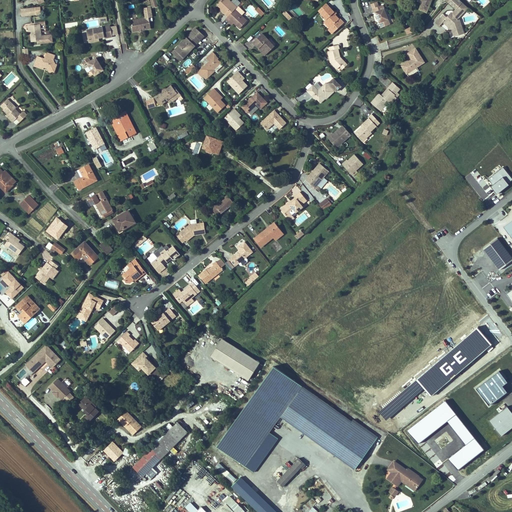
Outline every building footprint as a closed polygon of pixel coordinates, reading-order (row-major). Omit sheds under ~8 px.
[(228,17),(237,7),(231,2),(229,0),(222,0),(218,5),(221,8),(223,10),(222,11),(228,17)] [(427,13),(432,0),(415,0),(422,3),(419,9),(427,13)] [(458,19),(467,8),(458,0),(450,0),(449,2),(456,9),(452,13),(451,13),(447,18),(443,15),(436,23),(440,26),(443,22),(445,20),(450,24),(451,27),(452,29),(455,36),(464,33),(460,22),(458,19)] [(321,13),(329,6),(326,3),(318,11),(321,13)] [(388,19),(383,5),(379,6),(373,9),(374,13),(375,12),(377,16),(378,18),(379,22),(388,19)] [(247,21),(242,15),(245,12),(238,6),(237,7),(228,17),(226,19),(228,22),(230,19),(234,23),(240,29),(247,21)] [(344,23),(340,18),(339,19),(335,15),(333,13),(334,12),(329,6),(321,13),(326,19),(325,20),(331,26),(332,26),(336,30),(344,23)] [(151,28),(149,17),(153,17),(151,7),(146,8),(147,18),(131,21),(133,32),(140,31),(143,30),(151,28)] [(31,15),(31,8),(21,9),(21,16),(31,15)] [(292,18),(285,11),(283,13),(289,21),(292,18)] [(331,26),(325,20),(324,22),(330,28),(328,29),(332,34),(336,30),(332,26),(331,26)] [(450,24),(445,20),(443,22),(448,27),(449,30),(452,29),(451,27),(450,24)] [(28,25),(29,31),(30,31),(31,37),(31,42),(37,41),(37,44),(53,42),(52,35),(42,36),(40,24),(28,25)] [(112,37),(110,25),(93,29),(94,31),(87,32),(89,42),(96,41),(96,38),(99,38),(105,37),(105,38),(112,37)] [(204,36),(196,28),(192,32),(200,40),(204,36)] [(200,40),(192,32),(187,37),(195,45),(200,40)] [(275,46),(262,33),(253,42),(259,48),(260,47),(266,54),(275,46)] [(184,58),(195,45),(187,37),(175,50),(184,58)] [(340,57),(338,49),(339,49),(338,45),(329,47),(330,51),(328,51),(330,62),(337,69),(340,66),(343,63),(339,59),(339,58),(340,57)] [(407,73),(424,62),(416,48),(408,53),(412,59),(412,60),(410,61),(402,66),(407,73)] [(184,58),(175,50),(172,52),(181,60),(184,58)] [(54,72),(57,64),(52,62),(53,60),(54,60),(55,56),(47,53),(46,53),(45,52),(44,56),(45,56),(44,59),(38,56),(34,66),(44,69),(45,66),(46,67),(48,69),(53,71),(54,72)] [(223,66),(220,63),(221,63),(215,57),(216,55),(213,52),(207,58),(210,61),(198,72),(202,77),(204,76),(205,74),(208,77),(215,71),(216,72),(223,66)] [(343,69),(347,65),(340,57),(339,58),(339,59),(343,63),(340,66),(343,69)] [(99,62),(96,58),(91,61),(89,58),(82,61),(84,65),(88,63),(95,75),(104,70),(101,65),(99,62)] [(188,75),(194,68),(191,65),(185,71),(188,75)] [(218,74),(225,68),(223,66),(216,72),(218,74)] [(242,80),(239,76),(241,74),(238,71),(227,81),(239,94),(248,86),(242,80)] [(307,90),(312,96),(314,95),(317,99),(320,102),(327,95),(328,97),(335,90),(340,85),(334,78),(327,84),(326,83),(322,87),(317,82),(313,85),(307,90)] [(386,110),(396,98),(394,96),(397,92),(400,89),(393,83),(388,89),(389,90),(385,94),(386,95),(384,97),(382,96),(379,93),(371,103),(379,109),(383,109),(384,108),(386,110)] [(183,99),(179,93),(177,93),(174,89),(171,85),(164,91),(165,92),(162,94),(160,94),(155,97),(161,105),(168,100),(169,102),(171,100),(173,102),(178,98),(180,100),(181,100),(183,99)] [(221,100),(217,96),(219,94),(214,88),(204,98),(218,113),(226,105),(221,100)] [(267,103),(257,92),(242,107),(248,113),(256,105),(255,104),(256,103),(257,104),(261,109),(267,103)] [(21,114),(16,109),(17,108),(8,99),(1,106),(4,109),(3,110),(7,114),(9,115),(7,116),(13,122),(17,118),(20,122),(27,115),(24,111),(21,114)] [(153,99),(146,101),(148,108),(156,106),(153,99)] [(238,117),(235,113),(237,111),(234,109),(225,118),(236,130),(244,123),(238,117)] [(286,123),(274,110),(261,123),(267,130),(273,124),(272,123),(273,122),(274,123),(280,129),(286,123)] [(136,132),(125,112),(113,118),(115,124),(114,125),(121,140),(127,137),(125,133),(125,131),(127,130),(128,131),(130,135),(136,132)] [(371,132),(380,123),(374,117),(371,120),(369,118),(363,124),(365,126),(363,128),(362,126),(355,133),(364,143),(368,139),(366,138),(372,133),(371,132)] [(341,143),(351,135),(343,125),(333,134),(331,136),(331,135),(328,137),(336,147),(340,143),(341,143)] [(105,144),(96,127),(86,132),(95,149),(105,144)] [(219,146),(221,141),(209,137),(209,139),(206,138),(203,148),(205,149),(207,151),(211,153),(214,152),(219,153),(221,146),(219,146)] [(193,150),(192,153),(198,155),(202,143),(191,140),(188,148),(193,150)] [(366,152),(363,155),(367,161),(371,158),(366,152)] [(121,161),(125,167),(137,160),(133,154),(121,161)] [(363,164),(355,155),(348,161),(346,162),(345,161),(342,164),(351,173),(355,169),(356,170),(363,164)] [(457,161),(454,163),(462,173),(465,170),(457,161)] [(320,163),(306,180),(315,188),(315,187),(318,185),(322,188),(328,181),(324,177),(329,171),(320,163)] [(79,190),(98,180),(89,164),(82,168),(86,175),(82,177),(74,181),(79,190)] [(511,178),(504,167),(489,178),(494,184),(492,185),(497,192),(509,184),(507,181),(511,178)] [(13,185),(7,179),(10,176),(5,171),(4,172),(0,168),(0,186),(1,187),(1,186),(6,192),(13,185)] [(16,182),(10,176),(7,179),(13,185),(16,182)] [(113,209),(103,191),(88,199),(91,204),(95,202),(96,203),(102,215),(103,215),(104,217),(113,212),(112,210),(113,209)] [(303,207),(301,205),(307,200),(300,192),(294,196),(295,198),(296,199),(290,204),(289,203),(281,209),(288,218),(292,215),(296,212),(303,207)] [(169,201),(176,196),(174,193),(167,199),(169,201)] [(29,213),(38,204),(33,199),(34,197),(31,194),(20,204),(29,213)] [(221,213),(234,203),(228,195),(211,208),(216,214),(220,212),(221,213)] [(332,204),(330,202),(332,201),(329,197),(327,198),(319,204),(324,210),(332,204)] [(136,222),(129,210),(113,219),(119,229),(128,224),(129,226),(136,222)] [(297,226),(311,216),(306,210),(293,220),(297,226)] [(274,222),(254,238),(261,247),(274,237),(281,231),(274,222)] [(194,233),(203,232),(202,223),(189,225),(180,233),(179,232),(176,234),(178,236),(177,236),(182,243),(185,240),(186,241),(194,235),(193,234),(194,233)] [(205,233),(204,223),(202,223),(203,232),(194,233),(193,234),(194,235),(205,233)] [(439,230),(436,232),(443,240),(445,238),(439,230)] [(276,240),(283,234),(281,231),(274,237),(276,240)] [(304,234),(301,231),(295,236),(297,239),(304,234)] [(18,256),(25,247),(18,242),(14,239),(15,237),(10,232),(5,238),(8,240),(4,245),(18,256)] [(511,260),(511,256),(498,238),(484,249),(500,270),(511,260)] [(112,250),(105,241),(100,245),(107,254),(112,250)] [(99,257),(85,242),(72,254),(76,258),(81,253),(83,255),(82,255),(91,264),(99,257)] [(246,257),(253,252),(244,242),(238,247),(240,251),(230,259),(235,266),(239,263),(241,265),(242,265),(247,262),(247,260),(246,257)] [(64,249),(55,243),(52,247),(55,249),(61,254),(64,249)] [(173,259),(180,254),(174,246),(170,249),(167,245),(164,247),(162,245),(153,253),(158,258),(155,260),(151,263),(159,273),(166,267),(163,265),(168,261),(167,260),(171,257),(172,258),(173,259)] [(141,274),(139,271),(143,268),(135,259),(131,262),(134,266),(130,269),(122,275),(125,278),(124,279),(126,282),(128,280),(130,283),(134,279),(141,274)] [(56,269),(58,265),(51,260),(49,263),(47,262),(43,268),(41,271),(36,277),(44,284),(50,277),(56,269)] [(206,283),(223,270),(216,261),(213,264),(214,265),(207,270),(206,269),(199,275),(206,283)] [(146,272),(143,268),(139,271),(141,274),(134,279),(135,281),(146,272)] [(53,279),(59,271),(56,269),(50,277),(53,279)] [(24,287),(8,271),(5,274),(2,272),(0,273),(0,297),(2,299),(6,294),(12,300),(24,287)] [(148,275),(154,283),(158,280),(151,272),(148,275)] [(256,273),(250,278),(250,279),(253,282),(259,276),(256,273)] [(183,301),(185,303),(191,298),(200,291),(193,282),(189,284),(190,285),(182,292),(179,289),(173,294),(180,303),(183,301)] [(90,309),(92,305),(94,306),(99,309),(104,301),(89,293),(80,312),(83,314),(81,318),(86,321),(92,310),(90,309)] [(40,309),(27,295),(16,306),(19,310),(21,309),(23,311),(18,316),(25,323),(40,309)] [(191,298),(185,303),(187,306),(194,301),(191,298)] [(57,308),(52,302),(48,306),(53,311),(57,308)] [(115,307),(110,311),(113,315),(118,310),(115,307)] [(176,316),(170,308),(164,313),(170,321),(176,316)] [(170,321),(164,313),(152,322),(159,330),(170,321)] [(33,317),(24,325),(28,330),(37,322),(33,317)] [(111,329),(106,325),(108,323),(103,318),(95,327),(107,339),(115,331),(112,328),(111,329)] [(134,341),(129,336),(130,335),(127,332),(118,340),(130,352),(138,345),(134,341)] [(222,339),(211,357),(249,380),(260,362),(222,339)] [(61,360),(46,345),(26,365),(33,373),(39,367),(37,365),(44,359),(46,361),(52,368),(61,360)] [(156,367),(151,363),(150,364),(149,362),(150,361),(146,357),(147,356),(143,352),(132,364),(136,367),(138,365),(142,368),(148,374),(156,367)] [(39,367),(46,361),(44,359),(37,365),(39,367)] [(160,383),(175,367),(171,363),(156,379),(160,383)] [(274,364),(217,446),(246,466),(281,417),(331,452),(348,428),(373,445),(380,435),(355,417),(353,420),(274,364)] [(508,383),(499,372),(476,389),(489,408),(508,394),(503,387),(508,383)] [(26,386),(30,382),(26,378),(22,383),(26,386)] [(70,391),(58,379),(49,387),(54,391),(55,390),(60,395),(59,396),(62,400),(63,398),(68,403),(74,398),(69,393),(70,391)] [(96,406),(86,396),(84,398),(95,408),(96,406)] [(90,421),(99,411),(95,408),(84,398),(79,404),(85,410),(84,411),(88,414),(85,417),(90,421)] [(511,413),(507,407),(489,421),(501,437),(511,428),(511,413)] [(127,410),(118,418),(133,435),(142,426),(127,410)] [(177,423),(134,466),(143,475),(186,432),(177,423)] [(356,469),(373,445),(348,428),(331,452),(356,469)] [(266,504),(304,464),(299,459),(260,498),(266,504)] [(423,479),(408,468),(407,470),(394,461),(390,467),(394,469),(392,472),(388,479),(398,485),(401,480),(403,478),(404,479),(403,481),(416,490),(423,479)] [(234,481),(237,477),(218,463),(214,468),(234,481)] [(394,496),(398,491),(392,487),(389,492),(394,496)] [(248,511),(249,511),(244,505),(239,510),(229,500),(223,506),(222,506),(215,511),(248,511)] [(190,502),(185,507),(189,511),(206,511),(201,507),(198,510),(190,502)]
